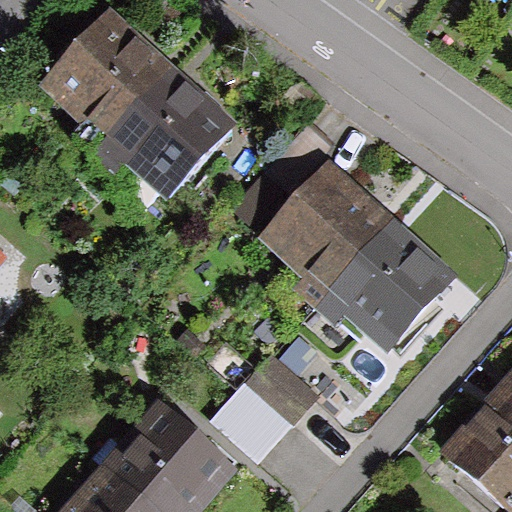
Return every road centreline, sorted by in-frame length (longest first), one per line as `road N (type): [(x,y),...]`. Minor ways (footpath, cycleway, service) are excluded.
road 1 (residential): [(268,0),(511,176)]
road 2 (residential): [(511,310),(330,511)]
